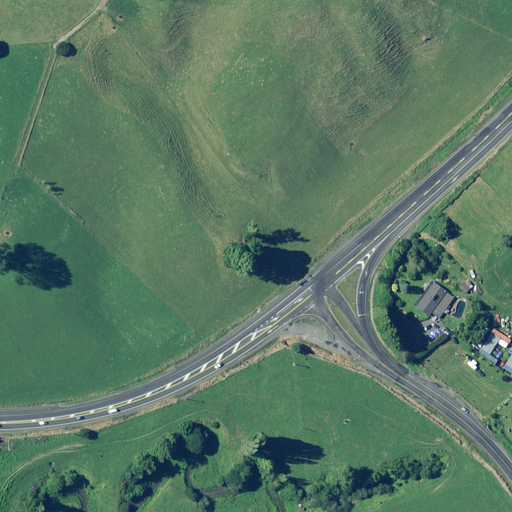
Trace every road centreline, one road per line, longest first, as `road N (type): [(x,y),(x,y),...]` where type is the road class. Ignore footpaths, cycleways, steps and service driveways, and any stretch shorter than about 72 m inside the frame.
road 1 (trunk): [(0,423),(91,412),(163,388),(307,294)]
road 2 (trunk): [(378,236),(511,113)]
road 3 (primary): [(387,367),(450,410),(511,472)]
